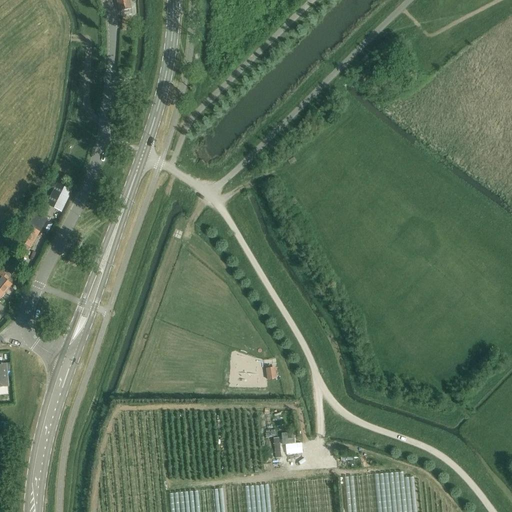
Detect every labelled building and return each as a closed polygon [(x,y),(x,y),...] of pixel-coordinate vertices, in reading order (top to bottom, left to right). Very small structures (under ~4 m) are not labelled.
[(117,0),(120,11),(132,9),(129,0),(117,0)] [(57,184),(47,205),(62,212),(72,191),(57,184)] [(31,248),(40,233),(48,219),(38,213),(30,227),(21,242),(31,248)] [(0,303),(1,302),(0,301),(0,299),(12,285),(4,278),(6,276),(0,271),(0,303)] [(266,369),(268,380),(274,379),(273,368),(266,369)]
